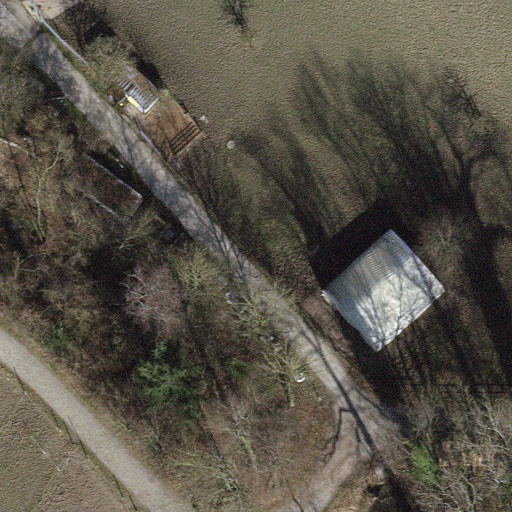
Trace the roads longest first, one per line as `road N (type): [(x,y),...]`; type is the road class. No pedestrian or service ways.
road 1 (track): [(0,20),(129,140),(329,361),(388,413)]
road 2 (track): [(0,342),(178,511)]
road 3 (track): [(325,511),(388,413),(511,418)]
